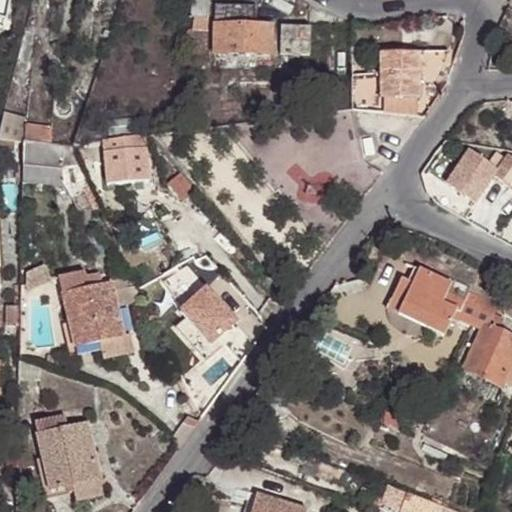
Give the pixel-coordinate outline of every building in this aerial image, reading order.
[(190,0),(190,14),(192,14),(193,7),(207,9),(207,0),(190,0)] [(253,26),(254,9),(254,6),(214,6),(213,8),(214,25),(253,26)] [(193,7),(192,14),(207,16),(207,9),(193,7)] [(193,19),(192,31),(208,31),(208,19),(193,19)] [(253,26),(214,25),(213,53),(271,53),(272,26),(253,26)] [(283,25),(281,53),(311,54),(311,26),(283,25)] [(192,31),(191,55),(205,55),(208,31),(192,31)] [(381,98),(382,97),(416,96),(418,96),(418,52),(381,54),(381,98)] [(190,65),(190,74),(197,75),(198,64),(190,65)] [(383,112),(417,115),(416,96),(382,97),(383,112)] [(23,121),(0,115),(0,142),(20,144),(51,146),(51,129),(21,127),(23,121)] [(99,143),(103,167),(106,187),(148,181),(142,138),(99,143)] [(361,140),(363,155),(372,153),(369,139),(361,140)] [(99,143),(76,148),(86,169),(103,167),(99,143)] [(20,144),(20,167),(60,168),(61,147),(51,146),(20,144)] [(70,200),(88,191),(66,147),(61,147),(60,168),(20,167),(19,191),(66,194),(70,200)] [(511,161),(507,158),(506,160),(497,171),(490,167),(470,151),(456,169),(485,189),(493,177),(511,190),(511,161)] [(497,171),(506,160),(500,156),(490,167),(497,171)] [(181,199),(188,193),(193,189),(180,175),(169,184),(181,199)] [(511,217),(511,194),(509,195),(494,214),(506,224),(511,217)] [(386,309),(439,333),(457,296),(447,291),(450,283),(418,268),(412,283),(400,279),(386,309)] [(158,284),(171,303),(186,293),(172,273),(158,284)] [(111,277),(60,288),(72,342),(96,337),(99,352),(125,346),(111,277)] [(452,317),(469,325),(480,330),(484,322),(487,324),(492,313),(496,304),(467,290),(463,298),(457,296),(439,333),(443,335),(452,317)] [(17,326),(18,306),(7,306),(7,326),(17,326)] [(503,317),(492,313),(487,324),(484,322),(480,330),(463,366),(498,383),(500,380),(511,385),(511,383),(511,361),(510,360),(511,355),(511,335),(498,329),(503,317)] [(55,352),(45,348),(43,356),(53,359),(55,352)] [(486,418),(495,399),(480,391),(470,411),(486,418)] [(71,499),(97,492),(83,436),(34,447),(48,504),(71,499)] [(301,468),(306,456),(288,449),(283,462),(301,468)] [(384,505),(399,511),(406,492),(385,484),(378,503),(384,505)] [(77,511),(100,507),(97,492),(71,499),(75,511),(77,511)] [(402,511),(460,511),(406,492),(399,511),(402,511)] [(248,511),(302,511),(304,509),(255,493),(249,511),(248,511)]
